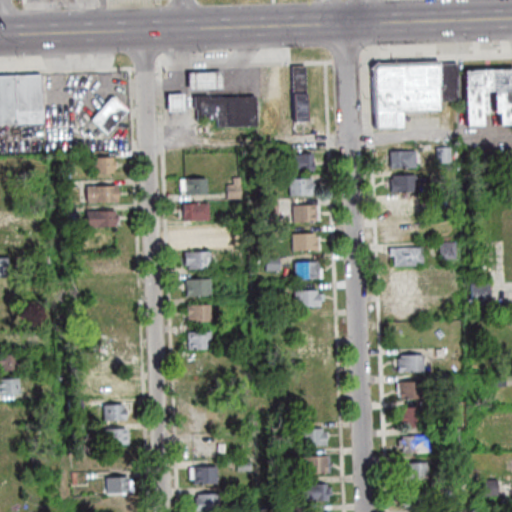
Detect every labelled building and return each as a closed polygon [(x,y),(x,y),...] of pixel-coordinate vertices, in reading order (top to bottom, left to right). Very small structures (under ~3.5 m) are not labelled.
[(371,62),(372,127),(403,127),(403,110),(440,110),(440,100),(456,100),(455,61),(371,62)] [(262,69),(264,127),(306,126),(305,68),(262,69)] [(218,87),(217,69),(183,70),(183,88),(218,87)] [(460,72),(510,70),(511,126),(496,126),(495,114),(490,115),(490,93),(482,93),(483,115),(478,115),(478,127),(462,128),(460,72)] [(0,75),(0,126),(46,125),(44,74),(0,75)] [(162,93),(163,109),(180,109),(179,92),(162,93)] [(215,126),(255,126),(255,95),(193,95),(193,117),(215,117),(215,126)] [(127,109),(112,96),(111,97),(90,121),(105,133),(127,109)] [(305,128),(286,129),(287,143),(306,142),(305,128)] [(450,144),(436,148),(440,167),(454,164),(450,144)] [(388,149),(388,167),(415,167),(415,149),(388,149)] [(312,152),(287,152),(287,169),(312,169),(312,152)] [(114,155),(92,155),(92,172),(114,172),(114,155)] [(0,180),(8,180),(8,163),(0,163),(0,180)] [(389,191),(416,191),(416,174),(389,174),(389,191)] [(288,194),(315,194),(315,176),(288,176),(288,194)] [(205,193),(205,177),(179,177),(179,193),(205,193)] [(53,179),(30,178),(30,189),(52,190),(53,179)] [(238,184),(224,184),(225,197),(239,197),(238,184)] [(117,200),(117,185),(84,185),(84,200),(117,200)] [(415,215),(415,197),(390,198),(390,215),(415,215)] [(207,201),(180,201),(180,219),(207,219),(207,201)] [(317,202),(291,202),(291,220),(317,220),(317,202)] [(73,203),(59,204),(60,219),(73,218),(73,203)] [(273,206),(261,206),(262,220),(274,219),(273,206)] [(0,208),(0,223),(12,223),(12,208),(0,208)] [(85,210),(85,225),(117,225),(117,210),(85,210)] [(46,214),(31,214),(31,229),(46,229),(46,214)] [(388,222),(388,239),(414,239),(414,222),(388,222)] [(183,226),(183,243),(212,243),(212,226),(183,226)] [(317,249),(317,232),(290,232),(290,249),(317,249)] [(13,233),(0,233),(0,248),(13,248),(13,233)] [(222,233),(222,245),(240,245),(240,233),(222,233)] [(440,258),(454,258),(454,242),(440,242),(440,258)] [(422,246),(389,246),(389,255),(392,255),(392,264),(422,264),(422,246)] [(183,267),(211,267),(211,250),(183,250),(183,267)] [(265,255),(265,268),(278,268),(278,255),(265,255)] [(33,256),(34,276),(49,276),(49,256),(33,256)] [(12,258),(0,258),(0,275),(12,275),(12,258)] [(320,277),(320,261),(293,261),(293,277),(320,277)] [(394,290),(415,290),(415,271),(394,271),(394,290)] [(185,294),(210,294),(210,277),(185,277),(185,294)] [(283,282),(267,283),(267,293),(283,292),(283,282)] [(469,282),(469,302),(489,302),(489,282),(469,282)] [(119,296),(119,283),(89,283),(89,296),(119,296)] [(0,296),(14,296),(14,285),(0,285),(0,296)] [(293,306),(322,306),(322,289),(293,289),(293,306)] [(437,303),(451,301),(450,292),(435,294),(437,303)] [(416,317),(416,299),(394,299),(394,317),(416,317)] [(64,301),(63,311),(88,310),(88,301),(64,301)] [(13,303),(0,303),(0,326),(14,326),(13,303)] [(185,320),(210,320),(210,303),(185,303),(185,320)] [(98,322),(120,322),(120,307),(98,307),(98,322)] [(50,311),(34,311),(34,324),(50,324),(50,311)] [(282,311),(269,311),(269,323),(282,323),(282,311)] [(296,334),(320,334),(320,317),(296,317),(296,334)] [(67,323),(67,333),(88,334),(89,323),(67,323)] [(122,342),(122,326),(98,326),(98,342),(122,342)] [(15,329),(0,329),(0,345),(15,345),(15,329)] [(210,348),(210,331),(186,331),(186,348),(210,348)] [(320,344),(295,344),(295,361),(320,361),(320,344)] [(18,353),(0,353),(0,369),(18,369),(18,353)] [(120,353),(103,353),(103,370),(120,370),(120,353)] [(423,353),(396,353),(396,370),(423,370),(423,353)] [(188,358),(188,376),(215,376),(215,358),(188,358)] [(51,377),(51,364),(34,364),(33,377),(51,377)] [(322,372),(298,372),(298,389),(322,389),(322,372)] [(446,372),(430,372),(431,381),(446,381),(446,372)] [(503,374),(489,375),(490,386),(505,385),(503,374)] [(0,378),(0,393),(18,393),(18,378),(0,378)] [(124,394),(124,378),(101,378),(101,394),(124,394)] [(397,397),(419,397),(419,379),(397,379),(397,397)] [(51,386),(27,386),(27,396),(50,397),(51,386)] [(288,393),(276,394),(276,405),(289,405),(288,393)] [(81,398),(68,399),(69,410),(82,409),(81,398)] [(324,416),(324,400),(304,400),(304,416),(324,416)] [(126,403),(102,403),(102,419),(126,419),(126,403)] [(399,425),(424,425),(424,406),(399,406),(399,425)] [(497,406),(482,406),(482,416),(497,416),(497,406)] [(214,411),(190,411),(190,429),(214,429),(214,411)] [(290,420),(276,421),(277,431),(290,431),(290,420)] [(80,421),(67,422),(67,431),(81,430),(80,421)] [(456,426),(439,427),(440,444),(457,443),(456,426)] [(104,427),(104,442),(128,442),(128,427),(104,427)] [(325,427),(299,427),(299,444),(325,444),(325,427)] [(427,452),(427,435),(398,435),(398,452),(427,452)] [(191,455),(214,455),(214,438),(191,438),(191,455)] [(0,468),(28,468),(28,450),(0,450),(0,468)] [(105,451),(105,466),(126,466),(126,451),(105,451)] [(326,455),(301,455),(301,471),(326,471),(326,455)] [(453,455),(437,455),(438,466),(453,465),(453,455)] [(234,458),(235,469),(250,468),(249,457),(234,458)] [(424,463),(402,463),(402,478),(424,478),(424,463)] [(216,483),(216,465),(188,465),(188,483),(216,483)] [(71,471),(71,482),(86,481),(85,470),(71,471)] [(285,473),(272,473),(272,486),(285,485),(285,473)] [(127,492),(127,475),(105,475),(105,492),(127,492)] [(481,495),(497,494),(496,478),(481,478),(481,495)] [(329,483),(301,483),(301,499),(329,499),(329,483)] [(403,490),(403,507),(425,507),(425,490),(403,490)] [(194,511),(218,511),(218,493),(194,493),(194,511)]
